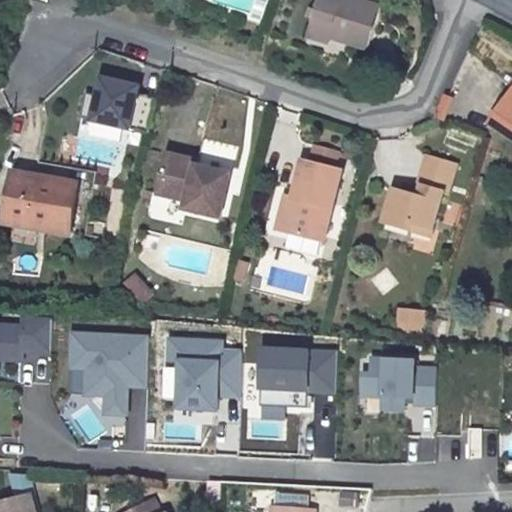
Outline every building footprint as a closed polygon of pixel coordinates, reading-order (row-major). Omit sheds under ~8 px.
[(377,2),(371,0),(309,0),(301,23),(362,46),(377,2)] [(137,88),(100,80),(96,98),(84,96),(79,120),(148,134),(155,99),(136,96),(137,88)] [(511,97),(494,129),(511,139),(511,97)] [(314,146),(311,159),(349,168),(352,155),(314,146)] [(314,243),(335,168),(296,157),(286,197),(276,232),(314,243)] [(153,203),(179,209),(178,216),(217,225),(227,180),(189,169),(190,164),(164,158),(153,203)] [(9,175),(1,227),(67,239),(76,194),(30,184),(31,179),(9,175)] [(405,240),(425,246),(432,222),(435,224),(445,189),(412,179),(402,213),(383,207),(373,242),(402,252),(405,240)] [(276,232),(286,197),(274,194),(265,229),(276,232)] [(402,252),(421,258),(425,246),(405,240),(402,252)] [(386,268),(370,279),(381,294),(397,284),(386,268)] [(142,273),(128,282),(143,306),(158,296),(142,273)] [(428,331),(428,309),(399,309),(399,331),(428,331)] [(149,373),(151,338),(75,334),(73,368),(88,369),(87,395),(107,396),(106,414),(127,415),(129,386),(129,372),(149,373)] [(317,391),(319,351),(244,347),(241,404),(288,407),(289,395),(289,390),(317,391)] [(416,404),(417,367),(395,366),(396,359),(353,358),(353,373),(344,373),(343,395),(364,396),(364,409),(384,410),(385,396),(393,397),(393,403),(416,404)] [(87,395),(88,369),(73,368),(71,394),(87,395)] [(149,387),(149,373),(129,372),(129,386),(149,387)] [(203,493),(217,495),(219,479),(205,477),(203,493)] [(0,511),(32,511),(27,490),(0,496),(0,511)] [(278,492),(277,503),(311,507),(312,496),(278,492)] [(203,493),(202,510),(216,511),(217,495),(203,493)] [(163,511),(153,494),(121,511),(163,511)]
